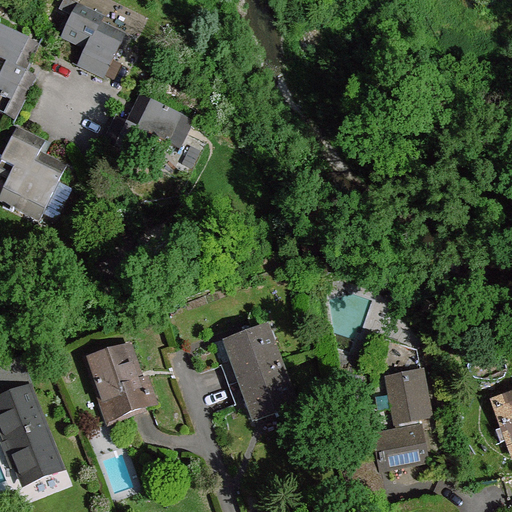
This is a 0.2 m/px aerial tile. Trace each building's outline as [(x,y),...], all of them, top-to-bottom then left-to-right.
[(87,51),(79,68),(103,80),(125,35),(101,23),(104,18),(80,7),(64,39),(87,51)] [(0,79),(0,114),(16,122),(38,78),(28,73),(40,46),(0,25),(0,59),(7,63),(0,79)] [(117,118),(106,143),(145,163),(157,139),(182,150),(194,124),(141,97),(128,123),(117,118)] [(0,174),(10,180),(0,199),(0,201),(41,222),(45,215),(59,222),(74,191),(59,184),(68,167),(42,153),(47,143),(19,129),(0,166),(0,174)] [(266,329),(227,344),(234,363),(241,382),(281,367),(266,329)] [(365,368),(389,376),(399,424),(418,420),(429,417),(418,354),(374,339),(365,368)] [(136,367),(129,347),(91,360),(113,421),(155,406),(146,380),(138,383),(134,368),(136,367)] [(232,385),(241,382),(234,363),(225,367),(232,385)] [(281,367),(241,382),(248,401),(256,421),(296,406),(281,367)] [(241,382),(232,385),(239,405),(248,401),(241,382)] [(30,390),(0,401),(0,418),(27,485),(62,470),(30,390)] [(511,398),(496,405),(511,448),(511,398)] [(400,434),(376,438),(380,460),(382,470),(426,462),(418,420),(399,424),(400,434)] [(360,511),(369,511),(388,508),(382,470),(380,460),(346,466),(348,477),(354,476),(360,511)]
